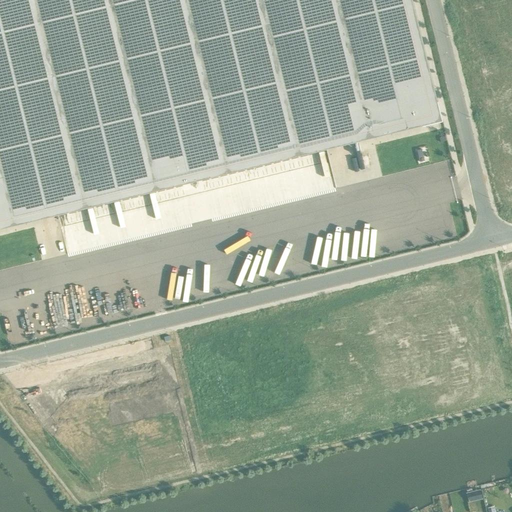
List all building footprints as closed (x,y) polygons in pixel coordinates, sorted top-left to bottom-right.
[(0,0),(0,229),(442,121),(412,0),(0,0)] [(511,19),(460,33),(506,213),(511,211),(511,19)] [(364,140),(367,151),(378,148),(375,137),(364,140)] [(437,149),(422,151),(424,164),(439,162),(437,149)] [(375,177),(423,166),(419,152),(381,161),(379,151),(370,153),(375,177)] [(336,179),(345,178),(343,171),(335,173),(336,179)] [(86,377),(81,378),(89,409),(93,408),(169,389),(171,389),(164,358),(162,358),(86,377)] [(482,488),(467,492),(469,498),(484,494),(482,488)] [(498,494),(492,498),(501,511),(502,511),(507,508),(498,494)]
